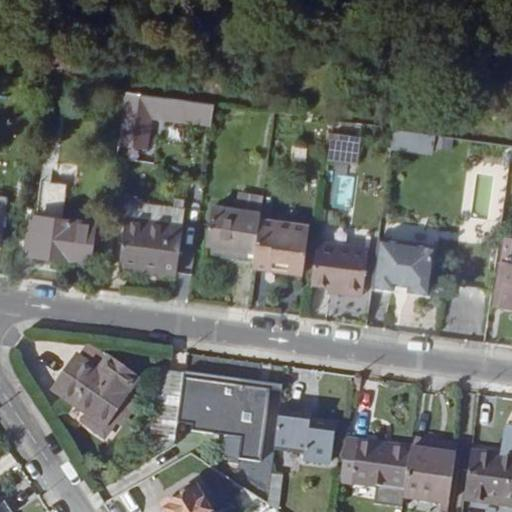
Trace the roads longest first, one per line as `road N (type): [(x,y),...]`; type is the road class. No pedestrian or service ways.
road 1 (residential): [(0,304),(511,373)]
road 2 (residential): [(0,385),(82,511)]
